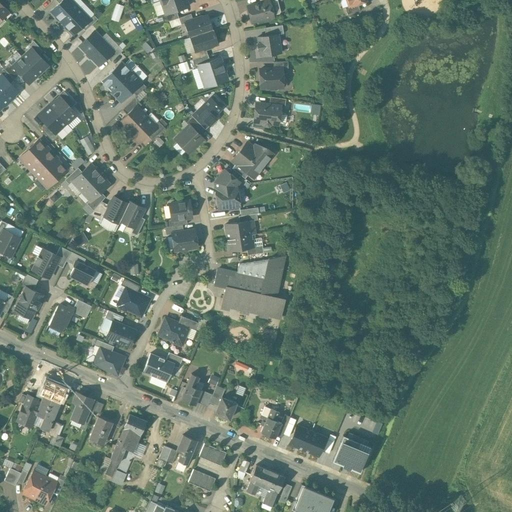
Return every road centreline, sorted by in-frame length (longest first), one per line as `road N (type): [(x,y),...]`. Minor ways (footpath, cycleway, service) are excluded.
road 1 (residential): [(198,171),(210,261),(191,262),(170,284),(122,391)]
road 2 (residential): [(71,61),(108,148),(127,170),(157,180),(198,171)]
road 3 (residential): [(198,171),(236,122),(249,72),(228,0)]
road 4 (residential): [(237,439),(122,391)]
